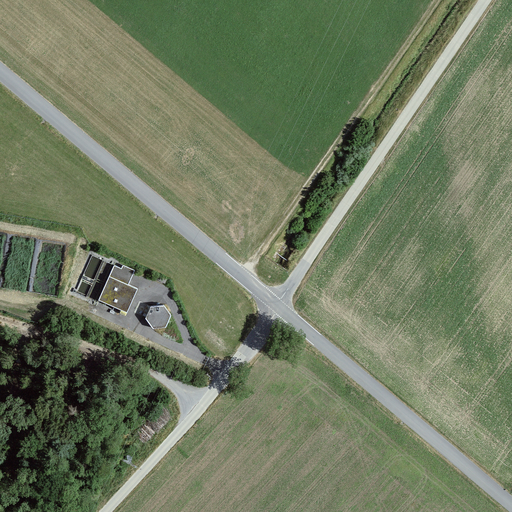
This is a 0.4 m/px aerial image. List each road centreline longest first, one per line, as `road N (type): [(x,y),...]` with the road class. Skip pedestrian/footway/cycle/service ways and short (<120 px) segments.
road 1 (tertiary): [(511,505),(0,71)]
road 2 (track): [(485,0),(208,400),(105,511)]
road 3 (track): [(208,400),(140,366),(0,319)]
